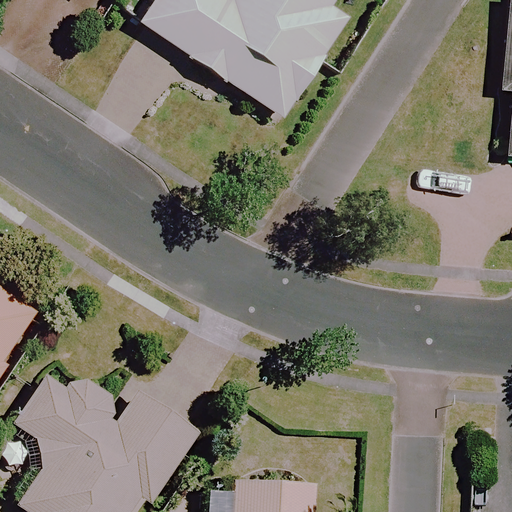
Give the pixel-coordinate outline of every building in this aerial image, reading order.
[(334,0),(229,0),(228,2),(225,0),(156,0),(138,28),(278,122),(344,23),(327,12),(334,0)] [(503,159),(511,159),(511,4),(511,5),(504,79),(511,80),(503,159)] [(0,367),(33,317),(0,295),(0,367)] [(10,431),(32,445),(37,478),(16,510),(19,511),(129,511),(139,499),(148,505),(194,435),(125,389),(114,406),(74,380),(64,396),(42,382),(10,431)] [(305,511),(307,489),(229,484),(227,511),(305,511)]
